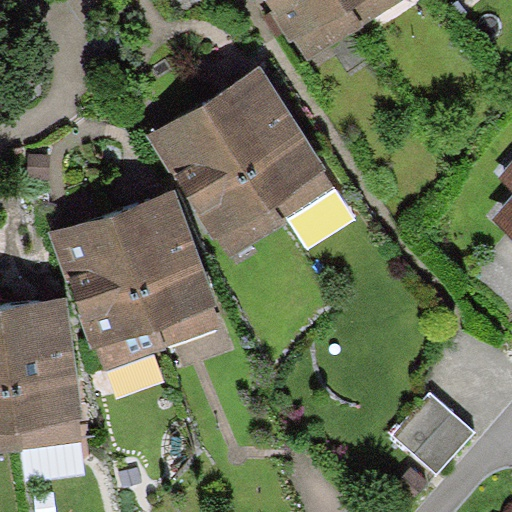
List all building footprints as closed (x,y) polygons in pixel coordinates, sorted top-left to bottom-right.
[(282,0),(313,47),(366,13),(357,0),(282,0)] [(357,0),(366,13),(386,0),(357,0)] [(262,47),(208,80),(288,206),(341,173),(262,47)] [(229,244),(288,206),(208,80),(149,118),(229,244)] [(511,150),(486,181),(506,198),(482,227),(511,251),(511,150)] [(174,176),(120,194),(164,330),(218,312),(174,176)] [(102,350),(164,330),(120,194),(57,214),(102,350)] [(22,437),(86,428),(66,283),(2,292),(22,437)] [(0,439),(22,437),(2,292),(0,291),(0,439)] [(426,390),(389,433),(435,473),(472,430),(426,390)]
